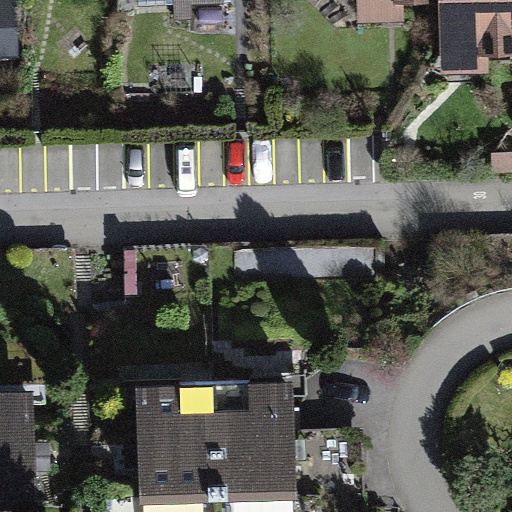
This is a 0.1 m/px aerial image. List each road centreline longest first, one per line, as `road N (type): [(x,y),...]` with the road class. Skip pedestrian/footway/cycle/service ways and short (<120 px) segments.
road 1 (residential): [(511,195),(0,217)]
road 2 (residential): [(511,318),(466,336),(425,379),(408,424),(415,481),(432,511)]
